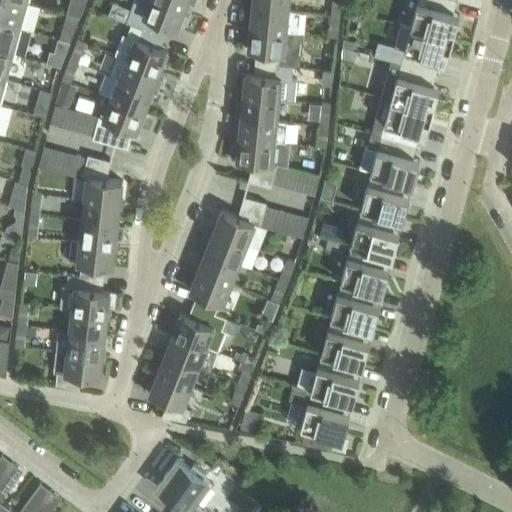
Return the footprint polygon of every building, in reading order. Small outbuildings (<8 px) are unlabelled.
[(29,2),(20,0),(0,0),(0,21),(22,27),(29,2)] [(185,7),(166,0),(134,0),(126,21),(131,23),(165,36),(170,25),(177,28),(183,30),(189,16),(183,13),(185,7)] [(289,9),(289,0),(253,0),(253,6),(289,9)] [(341,0),(332,0),(331,14),(340,15),(341,0)] [(418,0),(411,26),(453,38),(460,15),(453,13),(457,0),(456,0),(418,0)] [(70,2),(67,13),(80,17),(84,6),(70,2)] [(289,9),(253,6),(251,27),(299,32),(302,11),(289,9)] [(67,13),(59,38),(70,42),(80,17),(67,13)] [(338,36),(340,15),(331,14),(329,35),(338,36)] [(0,48),(15,53),(22,27),(0,21),(0,48)] [(115,53),(117,54),(160,71),(168,50),(161,47),(165,36),(131,23),(127,31),(124,30),(115,53)] [(453,38),(411,26),(399,23),(393,44),(405,47),(401,62),(437,72),(440,59),(447,61),(453,38)] [(255,62),(293,66),(299,66),(303,32),(299,32),(251,27),(250,33),(246,33),(245,43),(249,43),(248,49),(256,50),(255,62)] [(70,42),(59,38),(52,64),(61,66),(70,42)] [(78,39),(70,59),(78,62),(86,42),(78,39)] [(0,76),(7,78),(15,53),(0,48),(0,76)] [(348,48),(346,56),(357,59),(359,52),(348,48)] [(110,74),(119,77),(153,90),(160,71),(117,54),(110,74)] [(71,82),(78,62),(70,59),(62,78),(71,82)] [(433,85),(437,72),(401,62),(390,59),(380,95),(391,99),(433,110),(440,87),(433,85)] [(246,73),(244,95),(280,98),(294,100),(297,78),(291,77),(293,66),(255,62),(254,74),(246,73)] [(119,77),(111,97),(145,110),(153,90),(119,77)] [(61,91),(57,101),(70,106),(74,96),(61,91)] [(278,120),(280,98),(244,95),(243,101),(237,101),(236,116),(278,120)] [(93,138),(116,144),(128,148),(133,130),(137,131),(145,110),(111,97),(104,116),(99,114),(93,138)] [(427,133),(433,110),(391,99),(381,135),(417,145),(420,132),(427,133)] [(329,125),(331,104),(322,103),(320,124),(329,125)] [(240,130),(239,137),(275,141),(285,142),(287,121),(278,120),(236,116),(234,130),(240,130)] [(326,146),(329,125),(320,124),(318,145),(326,146)] [(420,159),(419,159),(413,157),(417,145),(381,135),(371,171),(413,183),(420,159)] [(271,186),(278,162),(273,161),(275,141),(239,137),(239,144),(233,143),(231,158),(237,159),(253,161),(248,180),(271,186)] [(87,178),(85,198),(121,202),(123,180),(107,178),(112,160),(88,153),(82,177),(87,178)] [(25,163),(20,180),(28,183),(33,165),(25,163)] [(413,183),(371,171),(361,207),(403,219),(410,196),(403,194),(407,181),(413,183)] [(15,179),(13,188),(27,191),(28,183),(20,180),(15,179)] [(33,192),(31,213),(39,214),(42,193),(33,192)] [(222,209),(214,230),(247,243),(255,224),(260,225),(267,201),(244,195),(238,215),(222,209)] [(118,223),(121,202),(85,198),(82,219),(122,224),(122,223),(118,223)] [(5,231),(22,235),(25,209),(16,206),(14,212),(17,216),(16,220),(7,224),(5,231)] [(400,232),(399,231),(393,230),(397,218),(403,220),(403,219),(361,207),(351,244),(393,255),(400,232)] [(31,213),(28,234),(37,235),(39,214),(31,213)] [(82,219),(80,240),(116,244),(117,238),(123,238),(124,224),(122,224),(82,219)] [(214,230),(206,249),(239,263),(247,243),(214,230)] [(113,266),(116,244),(80,240),(71,239),(69,261),(82,263),(80,275),(104,277),(105,265),(113,266)] [(393,256),(393,255),(351,244),(341,280),(384,291),(390,268),(383,266),(387,254),(393,256)] [(206,249),(198,269),(232,282),(239,263),(206,249)] [(287,258),(279,278),(288,281),(295,261),(287,258)] [(1,285),(6,286),(16,288),(19,262),(8,259),(1,285)] [(224,303),(232,282),(198,269),(190,290),(197,293),(193,304),(215,312),(220,301),(224,303)] [(104,277),(80,275),(68,273),(67,285),(63,285),(60,307),(72,308),(108,312),(109,305),(115,306),(116,295),(117,291),(103,289),(104,277)] [(280,301),(288,281),(279,278),(272,298),(280,301)] [(383,292),(384,291),(341,280),(331,316),(374,328),(380,304),(373,302),(377,290),(383,292)] [(16,288),(6,286),(0,306),(0,311),(13,315),(16,288)] [(20,302),(18,323),(26,324),(29,303),(20,302)] [(173,332),(207,346),(218,350),(226,330),(222,328),(227,317),(215,312),(193,304),(189,315),(181,312),(173,332)] [(106,333),(108,312),(72,308),(70,329),(106,333)] [(370,341),(369,340),(363,339),(367,326),(373,328),(374,328),(331,316),(321,352),(364,364),(370,341)] [(10,325),(0,322),(0,335),(7,338),(10,325)] [(258,322),(256,328),(267,333),(270,327),(258,322)] [(24,345),(26,324),(18,323),(15,344),(24,345)] [(57,349),(68,350),(103,354),(106,333),(70,329),(59,328),(57,349)] [(173,332),(165,352),(199,366),(207,346),(173,332)] [(103,354),(68,350),(57,349),(55,371),(57,371),(56,384),(80,388),(81,374),(101,376),(103,354)] [(165,352),(158,372),(191,385),(199,366),(165,352)] [(242,352),(239,359),(242,360),(247,361),(252,363),(254,356),(242,352)] [(363,365),(364,364),(321,352),(316,369),(300,364),(295,384),(311,388),(354,400),(360,377),(353,375),(357,363),(363,365)] [(247,361),(239,381),(247,384),(255,365),(252,363),(247,361)] [(162,415),(169,417),(186,420),(191,408),(183,406),(191,385),(158,372),(149,393),(168,400),(162,415)] [(239,404),(247,384),(239,381),(231,401),(239,404)] [(343,437),(348,421),(350,415),(350,413),(349,413),(343,411),(347,399),(353,401),(354,400),(311,388),(295,384),(294,383),(290,397),(307,402),(301,425),(307,427),(303,442),(303,443),(323,446),(323,445),(321,445),(325,432),(343,437)] [(248,406),(242,426),(256,431),(262,410),(248,406)] [(176,511),(208,511),(194,501),(210,481),(203,476),(205,472),(206,473),(206,472),(193,462),(193,463),(193,464),(191,467),(177,457),(156,486),(182,505),(176,511)] [(0,478),(0,511),(4,511),(11,504),(1,497),(10,484),(1,477),(0,478)] [(21,511),(11,504),(4,511),(34,511),(39,505),(30,499),(21,511)]
